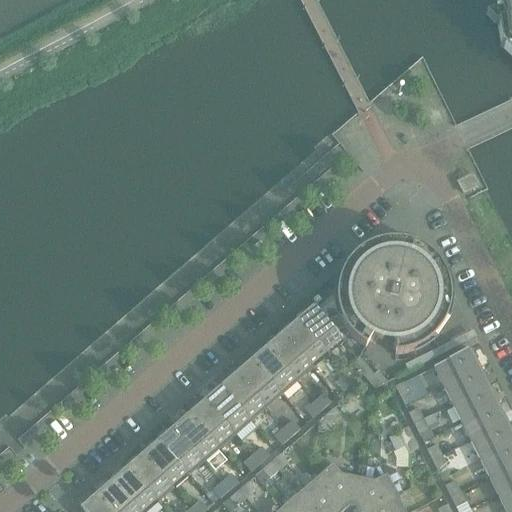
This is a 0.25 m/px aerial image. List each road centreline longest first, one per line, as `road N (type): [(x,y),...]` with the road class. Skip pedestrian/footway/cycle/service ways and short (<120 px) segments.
road 1 (residential): [(0,507),(398,167),(430,162)]
road 2 (residential): [(430,162),(511,324)]
